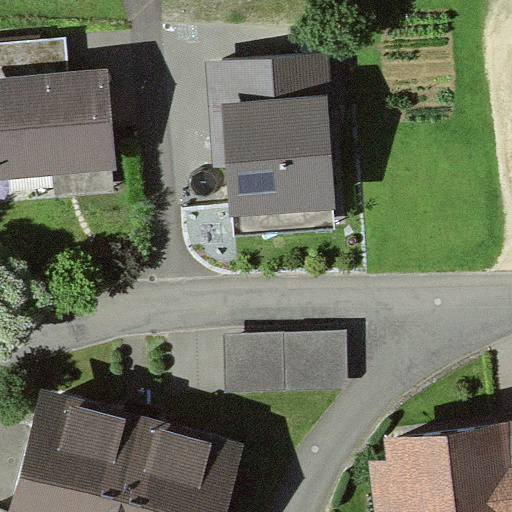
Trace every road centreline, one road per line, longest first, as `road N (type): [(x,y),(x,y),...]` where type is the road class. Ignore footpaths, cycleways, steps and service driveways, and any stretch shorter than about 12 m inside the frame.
road 1 (residential): [(0,347),(91,320),(182,309),(442,305)]
road 2 (residential): [(300,511),(442,305)]
